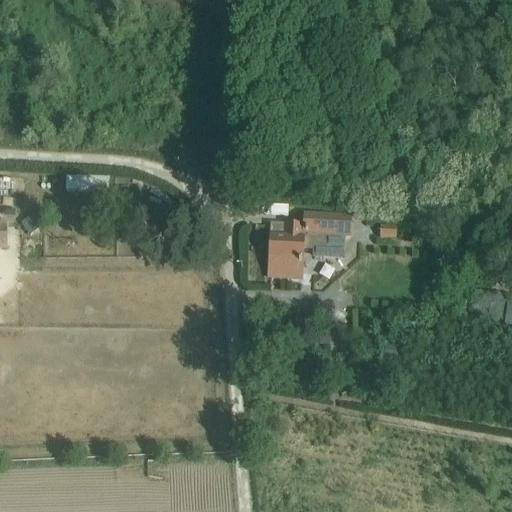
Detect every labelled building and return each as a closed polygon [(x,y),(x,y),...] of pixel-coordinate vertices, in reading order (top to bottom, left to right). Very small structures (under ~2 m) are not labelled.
[(35,219),(21,229),(29,241),(43,233),(35,219)] [(272,231),(269,284),(302,286),(302,256),(313,257),(312,265),(344,266),(345,244),(351,244),(352,222),(303,220),(302,232),(272,231)] [(379,231),(379,244),(395,244),(395,231),(379,231)] [(481,296),(474,320),(498,328),(505,304),(481,296)] [(511,307),(504,307),(502,330),(510,330),(511,307)] [(395,369),(399,354),(386,350),(382,365),(395,369)]
